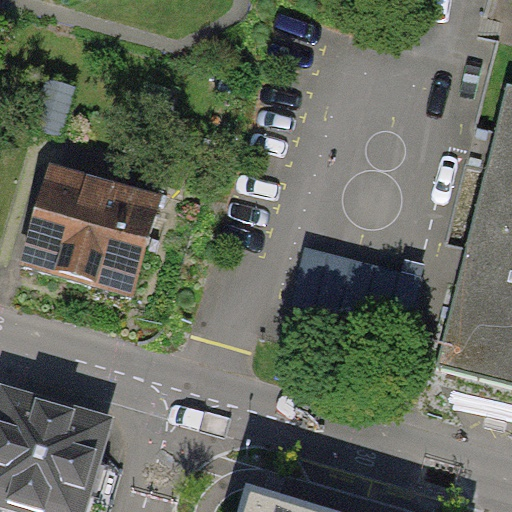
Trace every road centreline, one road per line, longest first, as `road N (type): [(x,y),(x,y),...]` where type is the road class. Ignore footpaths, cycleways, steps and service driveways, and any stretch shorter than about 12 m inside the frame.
road 1 (residential): [(178,392),(511,494)]
road 2 (residential): [(0,341),(178,392)]
road 3 (residential): [(178,392),(144,511)]
